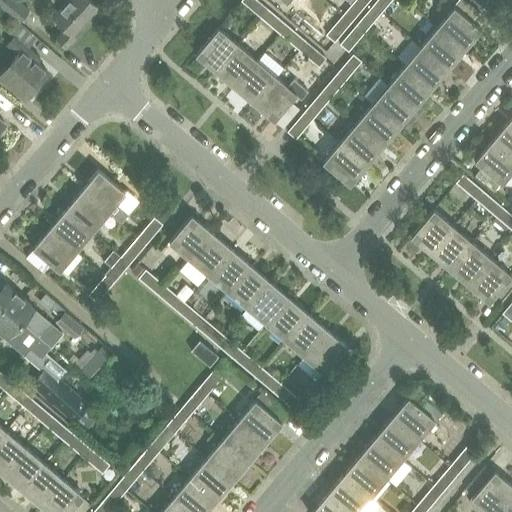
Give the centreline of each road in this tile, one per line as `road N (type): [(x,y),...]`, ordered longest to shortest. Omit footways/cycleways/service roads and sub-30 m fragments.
road 1 (residential): [(324,270),(106,84)]
road 2 (residential): [(324,270),(511,59)]
road 3 (residential): [(266,511),(410,344)]
road 4 (residential): [(0,212),(106,84)]
road 5 (residential): [(507,426),(410,344)]
